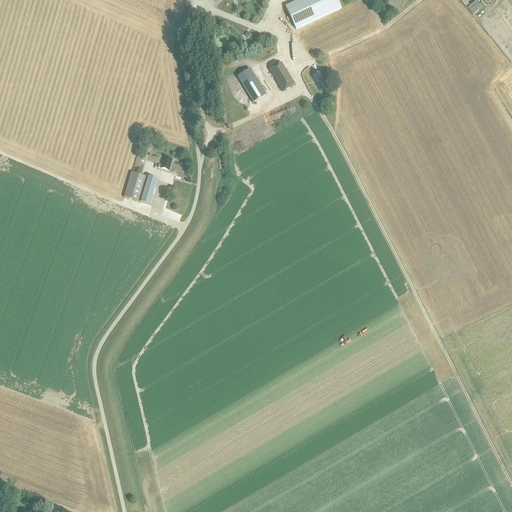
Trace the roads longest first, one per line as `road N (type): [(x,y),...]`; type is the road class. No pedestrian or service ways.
road 1 (track): [(295,70),(511,487)]
road 2 (unclassified): [(124,511),(95,356),(189,219),(200,166)]
road 3 (residential): [(419,0),(380,30),(295,70)]
road 4 (track): [(0,152),(120,203)]
